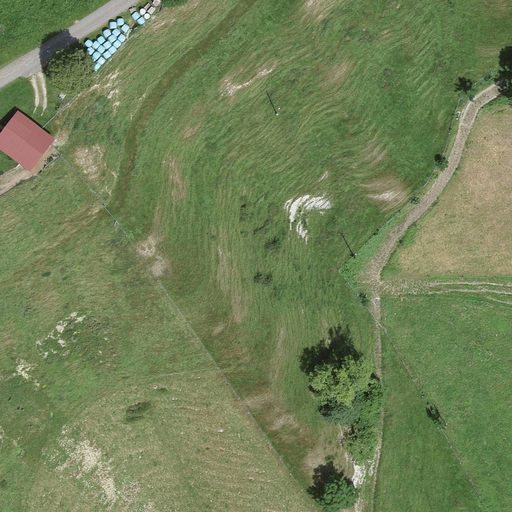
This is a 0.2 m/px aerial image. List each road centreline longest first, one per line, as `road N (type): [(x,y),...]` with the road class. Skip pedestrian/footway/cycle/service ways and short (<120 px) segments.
road 1 (track): [(511,81),(473,107),(445,178),(382,260),(372,511)]
road 2 (track): [(0,78),(121,0)]
